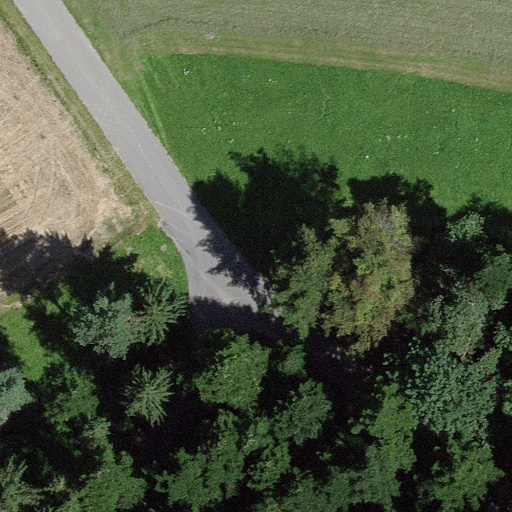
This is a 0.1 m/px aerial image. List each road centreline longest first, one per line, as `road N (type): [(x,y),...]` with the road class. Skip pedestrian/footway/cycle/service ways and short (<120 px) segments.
road 1 (unclassified): [(511,511),(270,310),(198,231)]
road 2 (unclassified): [(198,231),(136,511)]
road 3 (unclassified): [(198,231),(37,0)]
